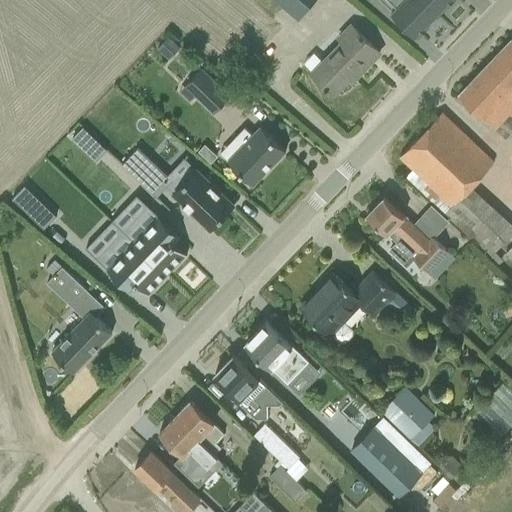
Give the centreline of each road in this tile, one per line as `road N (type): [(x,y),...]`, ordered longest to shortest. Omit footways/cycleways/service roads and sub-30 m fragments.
road 1 (tertiary): [(62,470),(508,0)]
road 2 (track): [(62,470),(30,398),(0,285)]
